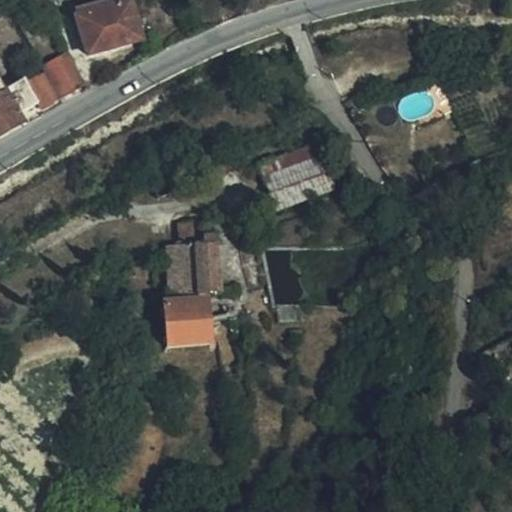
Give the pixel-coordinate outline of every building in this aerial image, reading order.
[(87,58),(140,41),(128,0),(109,0),(74,10),(87,58)] [(45,73),(59,100),(82,87),(64,56),(43,68),(45,73)] [(39,111),(59,100),(45,73),(36,76),(5,94),(0,84),(0,137),(23,125),(18,116),(36,106),(39,111)] [(333,191),(317,146),(258,168),(275,214),(333,191)] [(189,188),(181,165),(179,165),(149,175),(148,176),(157,199),(189,188)] [(168,299),(219,296),(215,236),(202,237),(201,219),(177,220),(179,249),(164,250),(168,299)] [(209,345),(206,303),(163,305),(165,348),(209,345)] [(295,323),(295,309),(275,309),(277,324),(295,323)]
